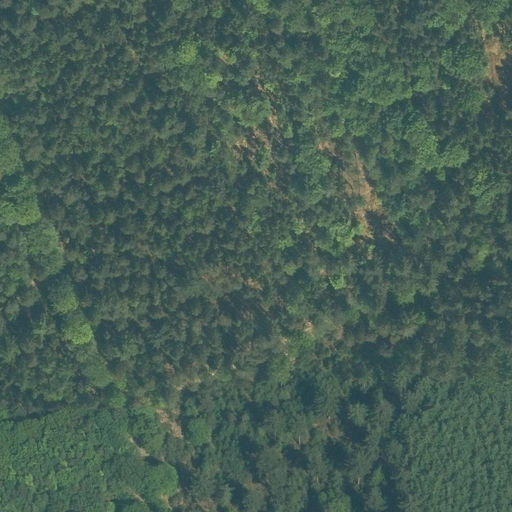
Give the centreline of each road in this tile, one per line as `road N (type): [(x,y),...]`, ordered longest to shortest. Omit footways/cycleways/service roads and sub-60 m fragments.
road 1 (track): [(0,103),(129,409)]
road 2 (track): [(422,282),(129,409)]
road 3 (track): [(285,0),(422,282)]
road 4 (track): [(0,463),(129,409),(170,511)]
